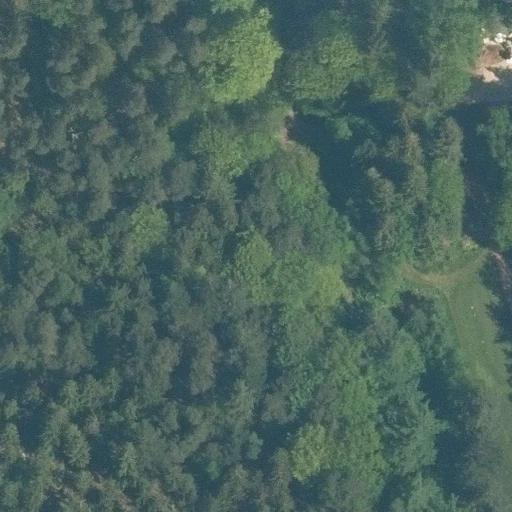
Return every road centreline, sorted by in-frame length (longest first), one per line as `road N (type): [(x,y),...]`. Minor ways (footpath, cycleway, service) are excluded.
road 1 (track): [(371,511),(260,0)]
road 2 (track): [(511,97),(423,105),(394,121),(291,147)]
